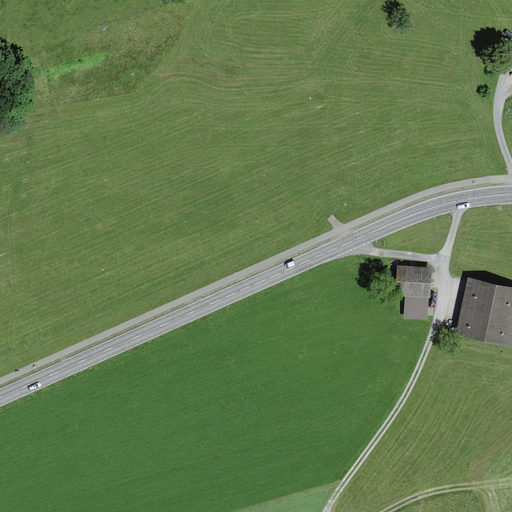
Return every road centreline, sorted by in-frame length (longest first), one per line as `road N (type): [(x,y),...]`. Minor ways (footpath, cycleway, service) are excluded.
road 1 (primary): [(511,194),(432,207),(389,224),(0,399)]
road 2 (track): [(325,511),(402,401),(433,337),(443,289),(441,268),(429,261),(347,243)]
road 3 (track): [(511,176),(492,113),(511,46)]
